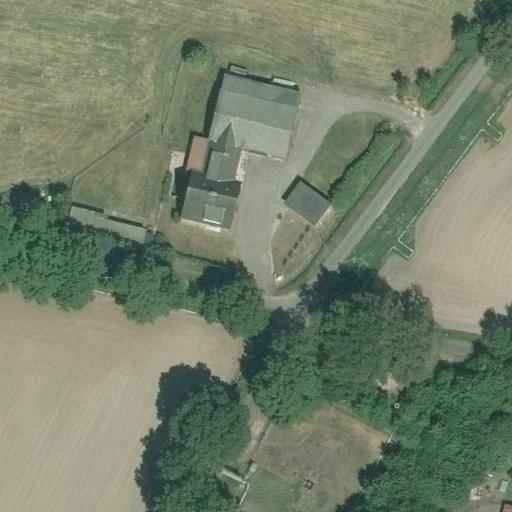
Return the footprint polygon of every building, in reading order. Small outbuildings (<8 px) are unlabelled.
[(302,114),(222,95),(210,145),(215,146),(245,154),(290,164),(302,114)] [(237,189),(245,154),(215,146),(207,182),(237,189)] [(192,179),(181,225),(233,237),(244,191),(237,189),(207,182),(192,179)] [(303,181),(286,204),(319,228),(336,205),(303,181)] [(143,250),(148,228),(73,210),(68,232),(143,250)] [(384,366),(373,376),(377,391),(392,395),(402,385),(398,370),(384,366)]
